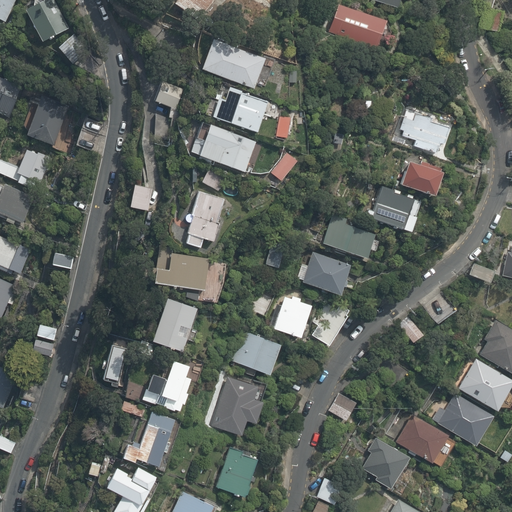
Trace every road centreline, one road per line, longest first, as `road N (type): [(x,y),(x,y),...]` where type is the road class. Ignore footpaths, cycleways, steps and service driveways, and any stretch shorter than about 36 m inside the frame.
road 1 (residential): [(461,0),(473,66),(497,130),(496,193),(455,254),(339,364),(320,396),(290,511)]
road 2 (residential): [(91,0),(113,70),(114,125),(72,315),(9,511)]
